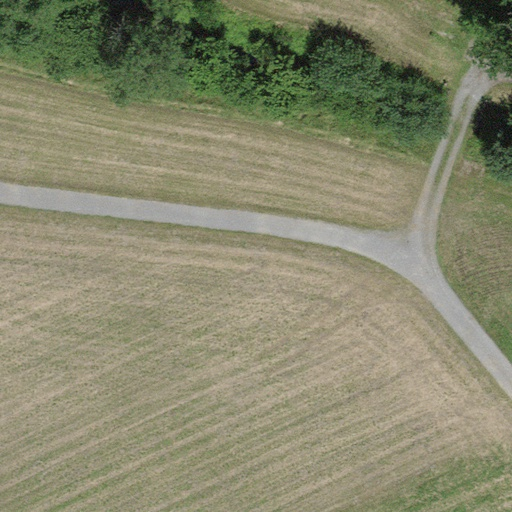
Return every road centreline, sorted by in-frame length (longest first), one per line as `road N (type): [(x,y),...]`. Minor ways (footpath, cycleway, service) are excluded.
road 1 (track): [(511,383),(438,293),(380,249),(273,225),(0,192)]
road 2 (track): [(511,60),(503,58),(467,94),(408,265)]
